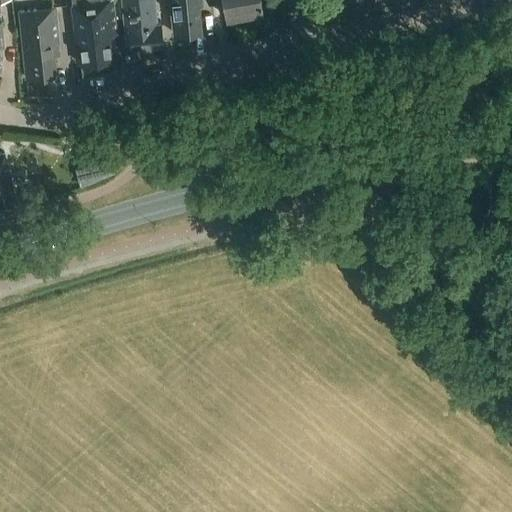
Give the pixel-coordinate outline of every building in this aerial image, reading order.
[(113,33),(117,33),(113,0),(95,0),(73,2),(79,62),(116,58),(113,33)] [(155,22),(153,0),(120,0),(123,26),(126,26),(128,49),(161,46),(158,22),(155,22)] [(170,0),(174,34),(202,31),(199,5),(203,4),(202,0),(170,0)] [(263,10),(260,0),(225,0),(228,16),(229,16),(231,24),(245,22),(244,14),(263,10)] [(59,42),(57,22),(55,7),(19,10),(26,77),(56,74),(52,42),(59,42)] [(0,196),(14,193),(5,151),(0,152),(0,196)] [(82,157),(86,185),(115,171),(113,157),(82,157)]
